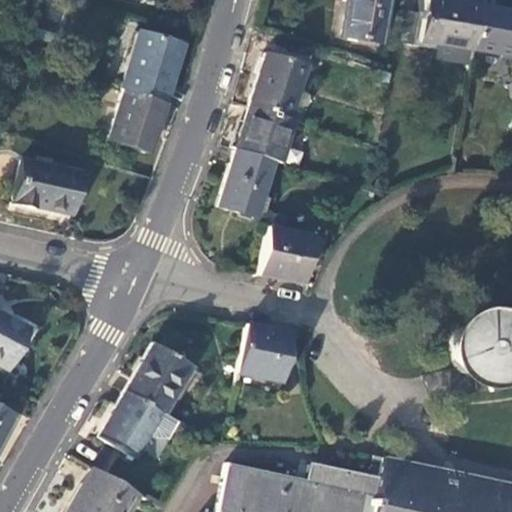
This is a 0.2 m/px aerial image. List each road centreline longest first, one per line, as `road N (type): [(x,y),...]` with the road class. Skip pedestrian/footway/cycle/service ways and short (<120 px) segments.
road 1 (unclassified): [(446,391),(407,402),(381,396),(359,375),(333,314),(144,277)]
road 2 (residential): [(144,277),(229,0)]
road 3 (residential): [(15,511),(144,277)]
road 4 (unclassified): [(0,246),(144,277)]
